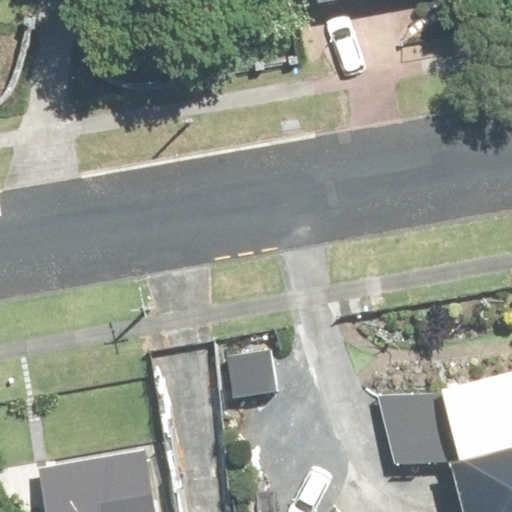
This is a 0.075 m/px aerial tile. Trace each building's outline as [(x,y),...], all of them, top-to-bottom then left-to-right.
[(410,0),(268,0),(273,28),(412,9),(410,0)] [(250,373),(186,384),(193,425),(257,414),(250,373)] [(511,511),(511,386),(397,405),(405,457),(474,445),(484,511),(511,511)] [(357,511),(338,402),(238,420),(251,491),(232,494),(234,511),(357,511)] [(124,511),(121,482),(0,493),(2,511),(124,511)]
